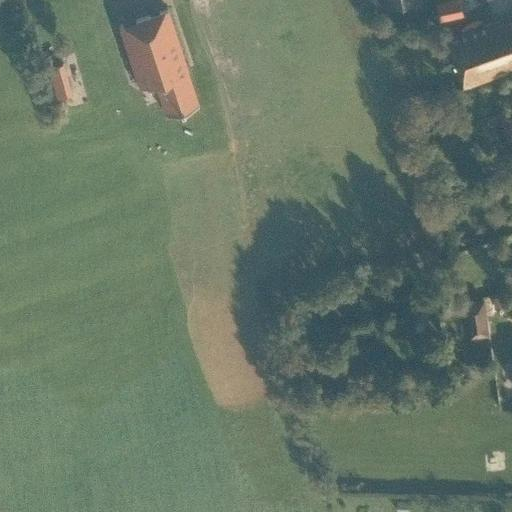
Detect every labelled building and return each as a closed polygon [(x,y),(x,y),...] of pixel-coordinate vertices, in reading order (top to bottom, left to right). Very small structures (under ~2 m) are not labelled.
[(440,19),(464,14),(460,0),(444,0),(436,2),(440,19)] [(166,115),(198,104),(187,71),(188,71),(167,9),(118,25),(139,87),(155,81),(166,115)] [(463,86),(511,68),(511,22),(511,23),(510,21),(499,25),(498,21),(446,39),(463,86)] [(62,63),(48,67),(56,97),(71,93),(62,63)] [(511,110),(498,116),(511,153),(511,110)] [(503,295),(493,297),(496,307),(505,304),(503,295)] [(470,336),(489,334),(484,300),(465,302),(470,336)] [(423,312),(409,316),(413,331),(421,329),(428,332),(431,326),(426,322),(423,312)] [(402,318),(373,325),(376,340),(406,332),(402,318)]
